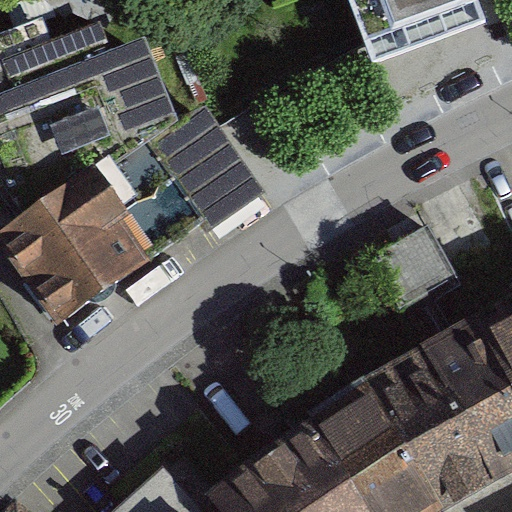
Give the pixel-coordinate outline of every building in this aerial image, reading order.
[(349,0),(373,64),(486,22),(477,0),(349,0)] [(112,70),(96,36),(0,72),(0,84),(9,108),(0,111),(0,173),(10,196),(31,226),(8,247),(60,323),(205,225),(210,230),(256,191),(205,119),(175,138),(140,59),(112,70)] [(428,234),(374,264),(399,307),(452,277),(428,234)] [(511,307),(480,323),(511,384),(511,307)] [(494,478),(511,468),(511,384),(480,323),(426,356),(494,478)] [(365,385),(442,511),(494,478),(426,356),(365,385)] [(368,511),(439,511),(442,511),(365,385),(311,419),(316,430),(368,511)] [(253,472),(218,502),(226,511),(368,511),(316,430),(253,472)] [(198,511),(163,469),(119,511),(198,511)]
